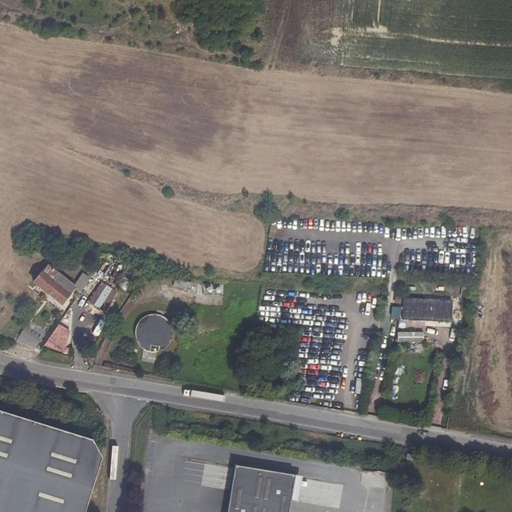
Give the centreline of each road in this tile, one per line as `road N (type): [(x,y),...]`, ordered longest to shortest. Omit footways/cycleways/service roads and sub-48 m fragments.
road 1 (tertiary): [(511,453),(0,360)]
road 2 (track): [(511,80),(140,44),(0,7)]
